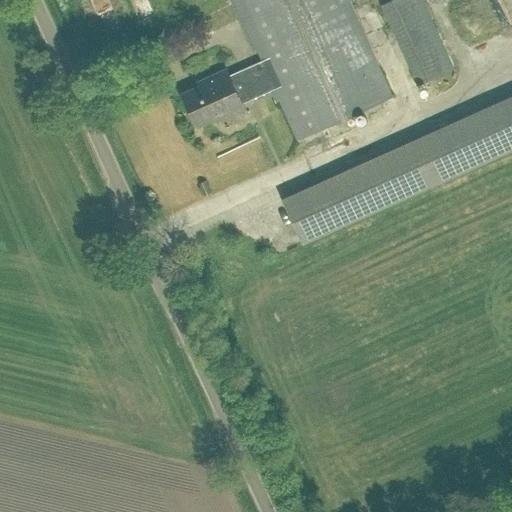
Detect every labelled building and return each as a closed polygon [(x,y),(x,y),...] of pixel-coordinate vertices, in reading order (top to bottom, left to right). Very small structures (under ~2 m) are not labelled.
[(300,142),(393,100),(348,0),(236,0),(267,70),(235,85),(231,77),(210,87),(212,91),(188,101),(201,131),(233,117),(233,118),(247,112),(245,106),(278,92),(300,142)] [(447,73),(414,0),(391,0),(380,5),(417,86),(447,73)] [(504,95),(511,91),(511,74),(498,80),(504,95)] [(511,94),(284,197),(305,243),(511,149),(511,94)] [(273,180),(257,185),(261,196),(276,192),(273,180)]
